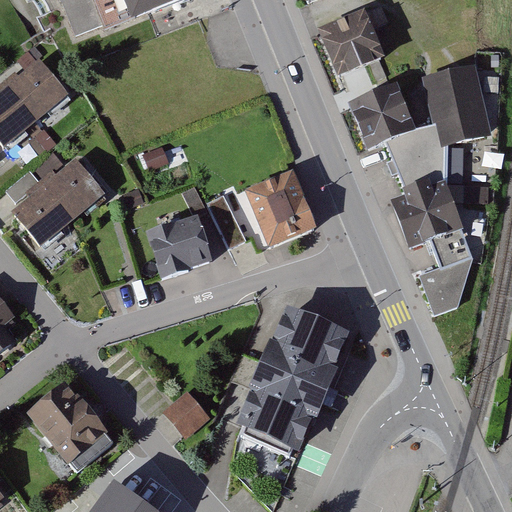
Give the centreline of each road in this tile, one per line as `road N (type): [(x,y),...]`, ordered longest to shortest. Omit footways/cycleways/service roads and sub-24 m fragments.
road 1 (residential): [(369,252),(70,336)]
road 2 (tertiary): [(269,0),(369,252)]
road 3 (residential): [(70,336),(210,511)]
road 4 (tertiary): [(369,252),(426,400)]
road 5 (residential): [(337,511),(377,430),(426,400)]
